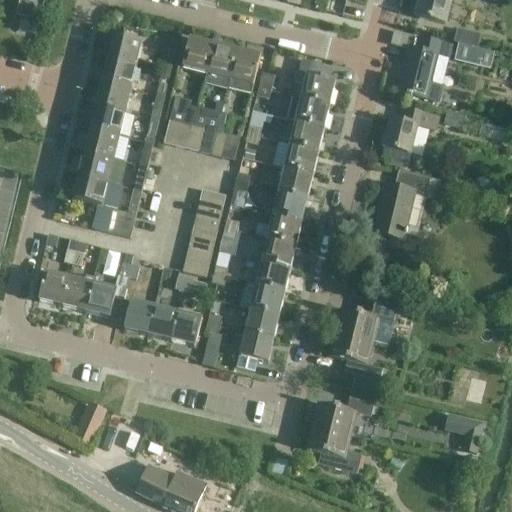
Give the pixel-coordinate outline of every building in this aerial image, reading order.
[(469,0),(475,1),(475,0),(419,0),(415,18),(445,25),(450,0),(469,0)] [(19,19),(29,22),(34,5),(24,2),(19,19)] [(456,45),(456,46),(477,51),(480,37),(456,31),(453,44),(456,45)] [(109,60),(136,66),(142,45),(115,38),(109,60)] [(447,61),(451,48),(418,40),(416,52),(407,49),(396,93),(438,104),(442,87),(431,84),(437,59),(447,61)] [(205,77),(212,48),(188,42),(181,71),(205,77)] [(453,60),(452,62),(489,71),(493,55),(478,51),(477,51),(456,46),(453,60)] [(229,83),(236,53),(212,48),(205,77),(229,83)] [(161,73),(169,75),(174,53),(166,51),(161,73)] [(236,53),(229,83),(227,91),(250,97),(252,88),(253,88),(260,59),(236,53)] [(131,90),(136,66),(109,60),(104,83),(131,90)] [(164,98),(169,75),(161,73),(155,96),(164,98)] [(298,100),(330,107),(335,85),(295,75),(293,85),(301,87),(298,100)] [(258,90),(270,93),(274,78),(261,76),(258,90)] [(125,113),(131,90),(104,83),(98,107),(125,113)] [(268,103),(270,93),(258,90),(255,100),(268,103)] [(159,122),(164,98),(155,96),(150,119),(159,122)] [(330,107),(298,100),(292,98),(286,123),(292,124),(324,131),(330,107)] [(194,122),(197,110),(189,108),(190,104),(174,100),(174,102),(170,101),(164,122),(169,123),(168,123),(180,126),(192,129),(194,122)] [(119,137),(125,113),(98,107),(92,130),(119,137)] [(217,129),(220,116),(211,114),(197,110),(194,122),(209,127),(217,129)] [(423,130),(426,118),(401,111),(398,123),(390,121),(386,137),(381,137),(379,145),(383,147),(382,150),(384,150),(382,159),(390,162),(389,166),(404,170),(416,128),(423,130)] [(445,114),(442,127),(451,129),(460,131),(463,118),(454,116),(445,114)] [(217,129),(219,129),(226,131),(229,118),(220,116),(217,129)] [(264,117),(263,124),(270,126),(271,118),(264,117)] [(153,145),(159,122),(150,119),(145,143),(153,145)] [(219,129),(217,129),(209,127),(194,122),(192,129),(204,131),(215,135),(218,135),(219,129)] [(174,149),(180,126),(168,123),(163,146),(174,149)] [(319,154),(324,131),(292,124),(287,147),(319,154)] [(186,152),(192,129),(180,126),(174,149),(186,152)] [(198,155),(204,131),(192,129),(186,152),(198,155)] [(247,136),(259,139),(261,132),(248,129),(247,136)] [(114,160),(119,137),(92,130),(87,153),(114,160)] [(210,158),(215,135),(204,131),(198,155),(210,158)] [(218,135),(215,135),(210,158),(221,161),(227,137),(218,135)] [(257,150),(259,139),(247,136),(244,146),(257,150)] [(227,137),(221,161),(233,164),(239,140),(227,137)] [(148,168),(153,145),(145,143),(139,166),(148,168)] [(313,177),(319,154),(287,147),(282,170),(313,177)] [(245,151),(243,161),(252,163),(254,153),(245,151)] [(108,183),(114,160),(87,153),(81,177),(108,183)] [(142,192),(148,168),(139,166),(134,190),(142,192)] [(307,201),(313,177),(282,170),(276,194),(307,201)] [(147,173),(145,180),(152,181),(153,174),(147,173)] [(436,204),(441,185),(398,174),(394,190),(384,187),(372,236),(402,244),(404,237),(414,240),(424,201),(436,204)] [(235,184),(248,187),(250,179),(237,176),(235,184)] [(102,207),(108,183),(81,177),(75,201),(102,207)] [(242,211),(248,187),(235,184),(229,208),(242,211)] [(136,219),(142,192),(134,190),(128,216),(136,219)] [(198,205),(222,211),(225,199),(201,193),(198,205)] [(302,225),(307,201),(276,194),(270,217),(302,225)] [(219,222),(222,211),(198,205),(196,217),(219,222)] [(128,216),(111,213),(108,225),(133,231),(136,219),(128,216)] [(217,234),(219,222),(196,217),(193,228),(217,234)] [(296,248),(302,225),(270,217),(265,240),(296,248)] [(228,232),(237,234),(239,226),(226,223),(224,231),(228,232)] [(131,242),(133,231),(108,225),(105,236),(131,242)] [(214,245),(217,234),(193,228),(190,240),(214,245)] [(224,231),(222,239),(235,242),(237,234),(228,232),(224,231)] [(232,254),(235,242),(222,239),(219,251),(232,254)] [(211,257),(214,245),(190,240),(187,251),(211,257)] [(290,271),(296,248),(265,240),(259,264),(290,271)] [(70,268),(76,244),(69,242),(63,266),(70,268)] [(76,244),(70,268),(80,270),(86,247),(76,244)] [(208,269),(211,257),(187,251),(185,263),(208,269)] [(124,257),(119,278),(127,281),(130,268),(132,264),(132,263),(132,262),(133,258),(124,256),(124,257)] [(206,281),(208,269),(185,263),(182,275),(206,281)] [(285,296),(290,271),(259,264),(253,288),(285,296)] [(127,281),(127,282),(135,284),(139,271),(130,268),(127,281)] [(212,278),(225,281),(227,272),(214,269),(212,278)] [(60,311),(67,280),(44,275),(37,305),(60,311)] [(84,316),(93,279),(85,278),(84,284),(67,280),(60,311),(84,316)] [(223,290),(225,281),(212,278),(211,287),(223,290)] [(115,302),(117,291),(114,291),(92,286),(94,280),(93,279),(84,316),(110,322),(115,302)] [(180,294),(184,282),(177,280),(174,293),(180,294)] [(184,282),(180,294),(191,297),(194,284),(184,282)] [(279,319),(285,296),(253,288),(248,312),(279,319)] [(339,312),(334,335),(373,344),(388,347),(393,326),(396,311),(399,301),(373,296),(368,319),(358,317),(339,312)] [(144,338),(152,309),(129,304),(123,333),(144,338)] [(168,344),(175,315),(152,309),(144,338),(168,344)] [(273,342),(279,319),(248,312),(242,335),(273,342)] [(175,315),(168,344),(195,350),(201,321),(175,315)] [(462,317),(453,327),(463,336),(472,326),(462,317)] [(206,327),(219,330),(221,320),(208,318),(206,327)] [(217,338),(219,330),(206,327),(205,335),(217,338)] [(268,367),(273,342),(242,335),(236,359),(239,360),(236,371),(254,376),(257,364),(268,367)] [(334,335),(328,360),(357,366),(354,378),(378,384),(381,372),(367,369),(373,344),(334,335)] [(469,380),(464,402),(480,406),(485,383),(469,380)] [(311,429),(350,439),(356,417),(371,420),(374,408),(348,402),(345,412),(317,406),(311,429)] [(92,448),(106,417),(90,410),(75,441),(92,448)] [(446,417),(443,434),(463,439),(480,443),(484,426),(446,417)] [(347,454),(350,439),(311,429),(305,454),(334,460),(331,472),(356,478),(360,458),(347,454)] [(173,480),(149,469),(136,497),(163,511),(165,511),(195,511),(206,488),(176,475),(173,480)]
